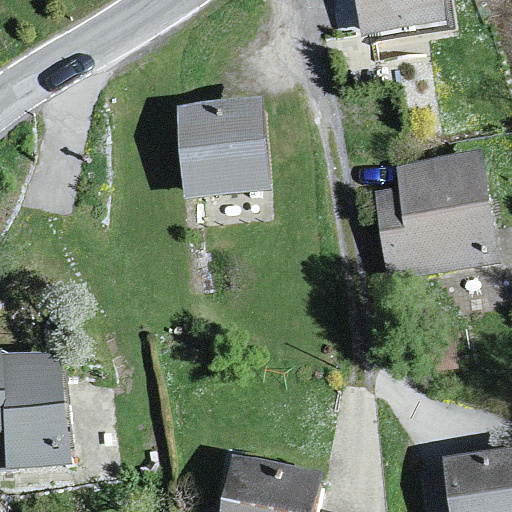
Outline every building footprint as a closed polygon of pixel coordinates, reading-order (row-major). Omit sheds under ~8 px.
[(355,0),(364,48),(439,35),(433,0),(355,0)] [(266,205),(260,121),(183,126),(189,211),(266,205)] [(491,269),(475,169),(399,181),(403,203),(378,207),(391,286),(491,269)] [(1,365),(0,365),(0,446),(10,446),(11,475),(65,473),(60,370),(2,373),(1,365)] [(511,511),(511,469),(446,480),(450,511),(511,511)] [(313,511),(317,496),(237,477),(228,511),(313,511)]
